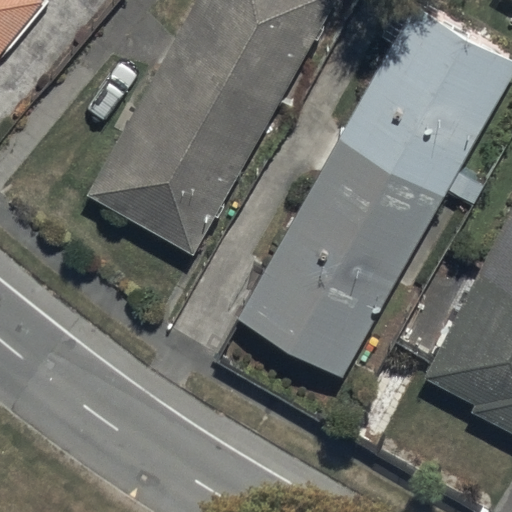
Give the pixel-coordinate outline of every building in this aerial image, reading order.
[(0,0),(0,48),(42,0),(0,0)] [(195,253),(335,0),(196,0),(89,194),(195,253)] [(339,134),(442,194),(444,188),(469,202),(482,180),(459,167),(511,72),(511,59),(411,3),(339,134)] [(442,194),(339,134),(238,315),(342,373),(442,194)] [(511,209),(426,376),(473,400),(468,410),(511,432),(511,209)]
